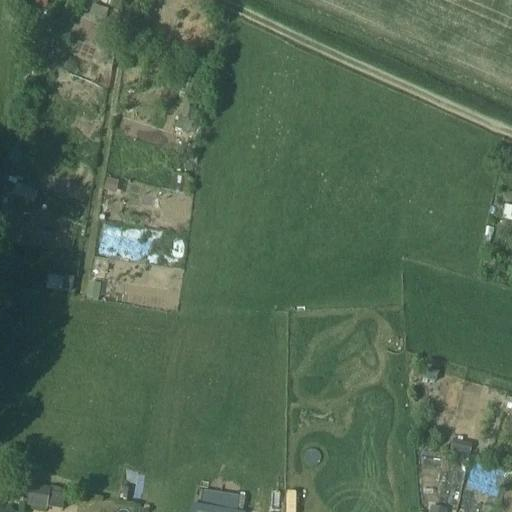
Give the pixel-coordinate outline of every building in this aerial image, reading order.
[(30,0),(27,9),(40,14),(44,0),(30,0)] [(89,17),(104,22),(108,11),(93,5),(89,17)] [(92,61),(104,67),(110,53),(99,47),(92,61)] [(184,107),(180,119),(194,123),(198,112),(184,107)] [(16,126),(13,124),(10,130),(24,139),(29,129),(17,123),(16,126)] [(8,162),(17,166),(21,155),(12,151),(8,162)] [(5,192),(15,195),(19,183),(9,179),(5,192)] [(26,485),(22,505),(46,509),(50,489),(26,485)]
